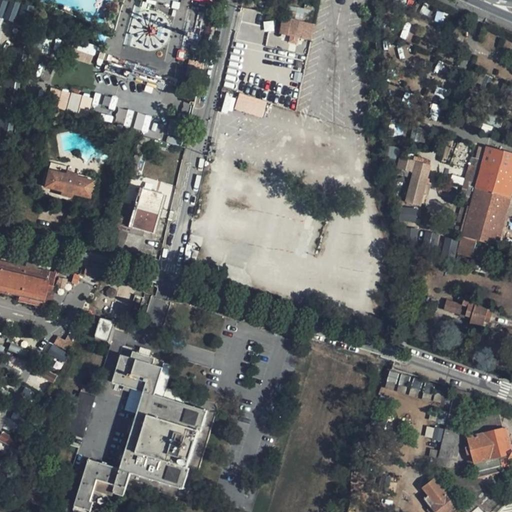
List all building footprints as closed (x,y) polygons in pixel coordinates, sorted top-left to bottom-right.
[(1,0),(0,5),(0,17),(13,22),(20,3),(9,0),(1,0)] [(293,19),(289,36),(307,39),(311,23),(314,8),(297,4),(293,19)] [(47,47),(43,57),(51,59),(54,50),(60,47),(63,45),(64,41),(55,39),(54,42),(49,40),(47,47)] [(74,57),(91,62),(96,46),(79,41),(74,57)] [(193,63),(189,73),(196,76),(200,65),(193,63)] [(239,92),(234,109),(262,118),(268,101),(239,92)] [(103,95),(101,106),(115,108),(116,97),(103,95)] [(71,97),(69,104),(83,108),(85,101),(71,97)] [(467,116),(466,123),(477,126),(478,119),(467,116)] [(171,136),(175,121),(163,118),(160,133),(171,136)] [(181,122),(175,121),(171,136),(178,137),(181,122)] [(396,145),(390,143),(387,151),(387,153),(393,155),(396,145)] [(477,183),(486,146),(477,143),(467,181),(469,181),(477,183)] [(497,245),(511,189),(511,152),(486,146),(477,183),(473,198),(463,236),(456,260),(470,263),(477,240),(497,245)] [(403,200),(416,203),(427,164),(417,161),(411,160),(397,156),(394,166),(401,168),(411,171),(409,176),(403,200)] [(44,182),(62,187),(61,191),(72,195),(73,190),(90,195),(95,178),(78,173),(79,170),(68,168),(67,170),(49,165),(44,182)] [(409,176),(411,171),(401,168),(399,173),(409,176)] [(467,196),(473,198),(477,183),(469,181),(465,196),(467,196)] [(143,230),(151,232),(162,192),(141,186),(136,200),(134,200),(132,206),(134,206),(128,225),(143,230)] [(463,236),(473,198),(467,196),(457,235),(463,236)] [(128,225),(134,206),(132,206),(121,203),(115,222),(128,225)] [(416,220),(416,212),(401,212),(401,221),(416,220)] [(126,232),(128,225),(115,222),(108,246),(122,250),(126,232)] [(143,230),(128,225),(126,232),(141,236),(143,230)] [(456,256),(458,240),(444,238),(442,254),(456,256)] [(137,246),(135,254),(156,260),(158,252),(137,246)] [(200,262),(194,260),(192,267),(198,269),(200,262)] [(0,287),(20,293),(18,301),(25,302),(42,307),(48,308),(54,285),(55,277),(0,263),(0,287)] [(456,312),(473,317),(475,308),(459,303),(456,312)] [(486,326),(495,329),(497,324),(503,326),(505,317),(500,315),(502,310),(492,307),(490,312),(484,311),(481,319),(487,321),(486,326)] [(113,349),(121,324),(101,318),(93,342),(113,349)] [(73,341),(78,330),(72,327),(64,344),(56,340),(54,345),(67,351),(73,341)] [(113,383),(144,392),(120,469),(89,460),(74,506),(78,507),(76,511),(90,511),(93,503),(91,503),(95,489),(98,480),(117,486),(114,495),(126,498),(133,475),(160,483),(165,485),(182,490),(189,468),(199,472),(210,434),(201,431),(207,411),(164,398),(155,395),(161,376),(163,368),(153,365),(155,360),(133,353),(131,358),(122,355),(113,383)] [(170,378),(161,376),(155,395),(164,398),(170,378)] [(451,408),(441,447),(438,457),(451,461),(454,450),(463,410),(468,394),(455,390),(451,408)] [(84,440),(98,399),(82,394),(69,435),(84,440)] [(477,477),(503,470),(500,459),(511,455),(511,449),(508,450),(503,428),(500,415),(474,421),(469,436),(468,437),(469,444),(474,463),(477,477)] [(511,449),(506,427),(503,428),(508,450),(511,449)] [(468,464),(474,463),(469,444),(463,445),(468,464)] [(451,461),(438,457),(437,464),(449,468),(451,461)] [(459,511),(434,479),(422,488),(428,495),(424,498),(434,511),(446,511),(447,511),(459,511)] [(98,480),(95,489),(114,495),(117,486),(98,480)] [(35,482),(28,499),(45,506),(52,489),(35,482)]
